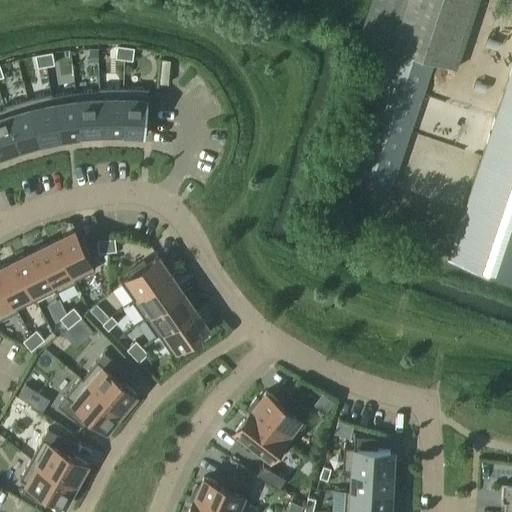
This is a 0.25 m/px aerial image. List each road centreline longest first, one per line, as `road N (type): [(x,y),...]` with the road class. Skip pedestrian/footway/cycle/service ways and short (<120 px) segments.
road 1 (residential): [(255,327),(190,230),(152,196),(87,196),(0,227)]
road 2 (residential): [(431,511),(428,409),(274,344)]
road 3 (residential): [(255,327),(162,390),(83,511)]
road 4 (residential): [(160,511),(212,406),(274,344)]
